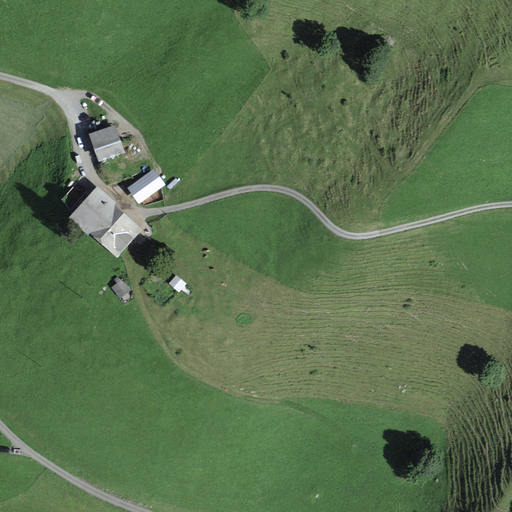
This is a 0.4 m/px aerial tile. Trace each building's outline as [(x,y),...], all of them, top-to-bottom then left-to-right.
[(93,135),(103,161),(124,153),(114,127),(93,135)] [(139,204),(166,185),(154,168),(127,188),(139,204)] [(95,189),(71,217),(117,258),(141,230),(95,189)] [(177,275),(169,283),(179,292),(187,283),(177,275)] [(122,281),(112,289),(120,299),(130,291),(122,281)]
